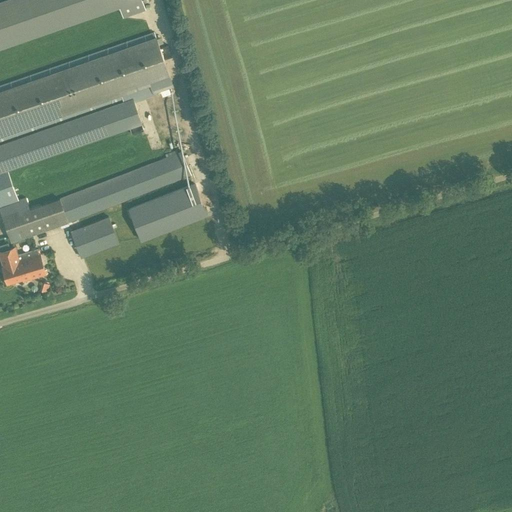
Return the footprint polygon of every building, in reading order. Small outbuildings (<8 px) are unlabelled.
[(144,7),(141,0),(0,0),(0,45),(119,4),(122,15),(144,7)] [(192,175),(182,150),(60,197),(60,198),(57,199),(55,192),(21,204),(20,201),(13,183),(9,170),(143,124),(134,97),(0,143),(0,135),(121,94),(123,101),(134,97),(135,99),(173,86),(155,36),(0,90),(0,210),(3,218),(11,241),(67,221),(68,221),(69,222),(192,175)] [(141,239),(207,215),(195,183),(129,208),(141,239)] [(81,258),(120,243),(109,215),(71,230),(81,258)] [(25,265),(23,258),(20,259),(16,247),(0,251),(4,265),(2,266),(5,274),(29,267),(28,264),(25,265)] [(29,267),(5,274),(7,283),(23,279),(23,281),(47,274),(41,253),(23,258),(25,265),(28,264),(29,267)]
